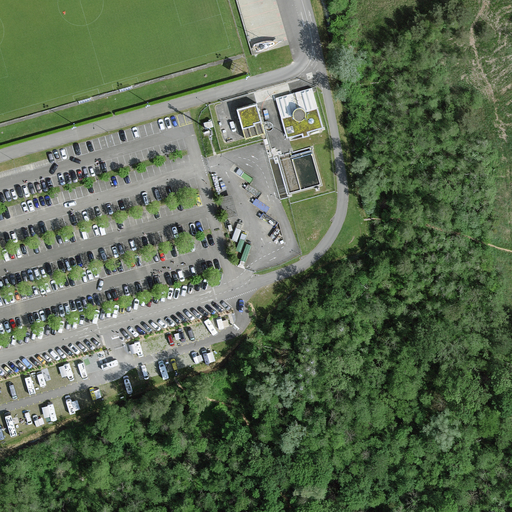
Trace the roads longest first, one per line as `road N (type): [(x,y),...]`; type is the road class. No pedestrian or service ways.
road 1 (unclassified): [(0,357),(290,270),(316,253),(342,204),(317,62)]
road 2 (unclassified): [(317,62),(0,155)]
